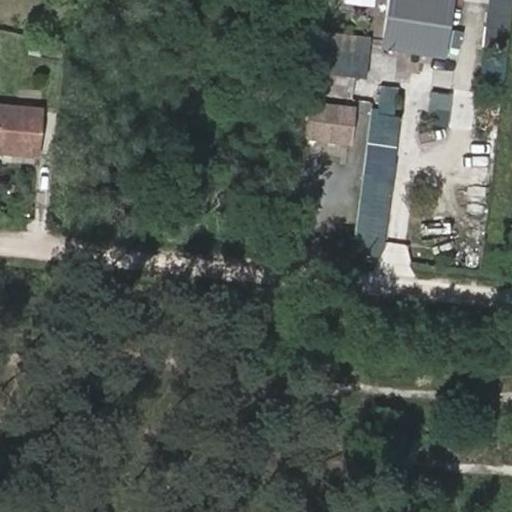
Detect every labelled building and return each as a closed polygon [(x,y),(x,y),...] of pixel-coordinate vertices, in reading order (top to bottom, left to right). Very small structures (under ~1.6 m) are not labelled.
[(391,0),(385,35),(436,44),(444,0),(391,0)] [(318,32),(313,71),(363,77),(368,39),(318,32)] [(379,86),(375,113),(391,115),(394,88),(379,86)] [(433,89),(431,121),(451,122),(453,90),(433,89)] [(305,98),(301,139),(351,143),(354,102),(305,98)] [(17,146),(35,148),(39,108),(0,105),(0,152),(16,154),(17,146)] [(34,155),(35,148),(17,146),(16,154),(34,155)]
